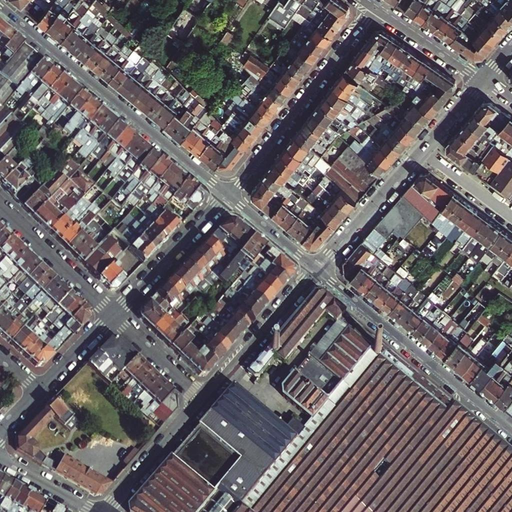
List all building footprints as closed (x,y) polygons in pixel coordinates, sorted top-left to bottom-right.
[(14,0),(39,20),(43,15),(40,11),(32,4),(36,0),(14,0)] [(36,0),(44,7),(45,8),(47,10),(54,2),(51,0),(50,0),(49,2),(47,0),(36,0)] [(63,8),(70,0),(55,0),(54,2),(47,10),(45,12),(43,15),(39,20),(48,28),(63,8)] [(62,40),(82,17),(91,5),(85,0),(80,0),(70,13),(63,8),(48,28),(62,40)] [(304,0),(280,0),(269,16),(286,27),(289,23),(297,11),(304,1),(304,0)] [(297,11),(309,20),(305,25),(307,26),(310,23),(315,17),(319,13),(321,10),(323,7),(327,3),(329,0),(304,0),(304,1),(297,11)] [(338,0),(329,0),(327,3),(333,8),(331,10),(346,21),(350,15),(349,8),(338,0)] [(398,0),(397,3),(406,9),(412,0),(398,0)] [(426,0),(412,0),(406,9),(415,16),(426,0)] [(424,22),(439,0),(426,0),(415,16),(424,22)] [(445,14),(452,6),(457,0),(450,0),(447,3),(442,0),(439,0),(424,22),(435,29),(447,16),(445,14)] [(511,24),(511,15),(494,0),(478,0),(484,5),(510,27),(511,24)] [(511,0),(494,0),(511,15),(511,0)] [(510,27),(484,5),(477,12),(479,14),(482,11),(491,18),(488,21),(503,34),(510,27)] [(104,6),(101,10),(108,17),(112,13),(110,11),(104,6)] [(185,7),(154,54),(156,56),(163,63),(167,67),(201,18),(185,7)] [(328,15),(325,18),(340,29),(346,21),(331,10),(328,7),(326,9),(323,7),(321,10),(328,15)] [(462,13),(454,8),(447,16),(435,29),(443,35),(462,13)] [(464,11),(462,13),(443,35),(452,41),(462,29),(469,21),(474,15),(471,13),(469,15),(464,11)] [(503,34),(488,21),(485,24),(477,17),(479,14),(477,12),(474,15),(469,21),(472,23),(480,30),(495,44),(503,34)] [(340,29),(325,18),(319,13),(315,17),(317,19),(315,21),(319,25),(334,36),(340,29)] [(114,15),(110,19),(116,24),(119,20),(117,18),(114,15)] [(71,47),(90,23),(82,17),(62,40),(71,47)] [(119,20),(116,24),(123,31),(126,27),(119,20)] [(473,38),(480,44),(488,52),(495,44),(480,30),(477,34),(469,26),(472,23),(469,21),(462,29),(467,33),(473,38)] [(79,53),(98,30),(90,23),(71,47),(79,53)] [(334,36),(319,25),(317,28),(310,23),(307,26),(306,28),(312,33),(328,44),(334,36)] [(13,37),(0,26),(0,39),(6,45),(13,37)] [(126,27),(123,31),(131,39),(134,34),(126,27)] [(463,37),(467,33),(462,29),(452,41),(463,48),(469,41),(463,37)] [(87,60),(106,36),(98,30),(79,53),(87,60)] [(300,36),(306,41),(321,52),(328,44),(312,33),(310,36),(302,30),(300,33),(302,34),(300,36)] [(375,32),(366,44),(375,50),(379,43),(384,46),(391,36),(383,30),(375,32)] [(473,38),(467,33),(463,37),(469,41),(473,38)] [(141,42),(135,35),(134,34),(131,39),(138,46),(141,42)] [(114,43),(106,36),(87,60),(94,66),(114,43)] [(385,63),(399,42),(391,36),(384,46),(379,53),(369,67),(378,73),(385,63)] [(0,59),(0,61),(4,65),(22,44),(13,37),(6,45),(2,49),(0,52),(4,55),(0,59)] [(473,38),(469,41),(478,47),(480,44),(473,38)] [(294,44),(300,49),(315,60),(321,52),(306,41),(304,44),(298,39),(294,44)] [(488,52),(480,44),(478,47),(469,41),(463,48),(477,58),(484,57),(488,52)] [(141,42),(138,46),(145,53),(149,49),(144,44),(141,42)] [(408,47),(399,42),(385,63),(388,65),(381,76),(389,81),(390,79),(388,77),(392,71),(408,47)] [(102,73),(122,49),(114,43),(94,66),(102,73)] [(379,43),(375,50),(379,53),(384,46),(379,43)] [(0,162),(12,150),(29,132),(20,124),(1,108),(14,93),(41,60),(22,44),(4,65),(0,70),(0,162)] [(315,60),(300,49),(298,52),(288,44),(284,49),(289,53),(294,57),(309,68),(315,60)] [(355,58),(365,64),(375,50),(366,44),(355,58)] [(416,53),(408,47),(392,71),(400,77),(416,53)] [(110,79),(129,56),(122,49),(102,73),(110,79)] [(154,54),(149,49),(145,53),(150,58),(154,54)] [(369,67),(379,53),(375,50),(365,64),(369,67)] [(245,65),(254,75),(263,62),(246,51),(244,55),(249,59),(245,65)] [(289,53),(286,56),(283,61),(288,65),(294,57),(289,53)] [(424,58),(416,53),(400,77),(398,79),(406,85),(407,84),(424,58)] [(137,63),(129,56),(110,79),(118,86),(137,63)] [(156,56),(152,60),(160,67),(163,63),(156,56)] [(309,68),(294,57),(288,65),(303,76),(309,68)] [(141,58),(137,63),(118,86),(126,92),(145,69),(149,64),(141,58)] [(349,66),(365,78),(372,83),(377,77),(380,78),(381,76),(378,73),(369,67),(365,64),(355,58),(349,66)] [(424,76),(426,73),(432,64),(424,58),(407,84),(415,90),(415,89),(417,87),(421,80),(423,78),(424,76)] [(31,92),(38,84),(51,68),(41,60),(14,93),(20,98),(27,89),(31,92)] [(271,65),(282,73),(297,84),(303,76),(288,65),(286,68),(275,60),(271,65)] [(263,62),(254,75),(259,80),(265,72),(269,68),(270,67),(263,62)] [(163,63),(160,67),(167,75),(171,70),(167,67),(163,63)] [(432,64),(426,73),(434,78),(431,82),(438,87),(436,89),(448,99),(457,88),(456,80),(432,64)] [(365,78),(349,66),(345,72),(361,84),(365,78)] [(51,68),(38,84),(40,86),(23,107),(29,112),(33,108),(40,99),(60,76),(51,68)] [(297,84),(282,73),(279,76),(269,68),(265,72),(268,75),(270,72),(271,74),(269,76),(291,92),(297,84)] [(134,99),(153,76),(145,69),(126,92),(134,99)] [(173,85),(178,78),(171,70),(167,75),(170,77),(165,82),(171,87),(173,85)] [(265,72),(259,80),(264,84),(269,76),(268,75),(265,72)] [(371,92),(361,84),(345,72),(339,79),(363,97),(372,104),(373,103),(375,101),(371,98),(368,96),(371,92)] [(51,105),(69,83),(60,76),(40,99),(44,103),(39,110),(37,112),(39,114),(41,112),(43,113),(51,105)] [(142,106),(161,82),(153,76),(134,99),(142,106)] [(285,100),(270,89),(268,92),(256,83),(249,76),(246,81),(253,88),(264,96),(279,108),(285,100)] [(264,84),(270,89),(285,100),(291,92),(269,76),(264,84)] [(363,97),(339,79),(334,86),(348,97),(351,94),(353,96),(354,95),(361,100),(363,97)] [(259,80),(256,83),(268,92),(270,89),(264,84),(259,80)] [(169,89),(161,82),(142,106),(150,112),(169,89)] [(436,89),(428,82),(421,90),(441,107),(448,99),(436,89)] [(80,92),(69,83),(51,105),(43,113),(48,117),(49,115),(56,121),(59,118),(80,92)] [(406,85),(403,90),(410,95),(409,96),(411,97),(415,91),(415,90),(407,84),(406,85)] [(158,119),(177,95),(181,91),(173,85),(171,87),(169,89),(150,112),(158,119)] [(183,88),(182,89),(190,96),(193,92),(186,85),(183,88)] [(334,86),(327,95),(349,112),(352,114),(355,109),(358,105),(348,97),(334,86)] [(396,86),(377,96),(378,97),(390,106),(397,103),(401,100),(404,98),(409,96),(410,95),(403,90),(396,86)] [(441,107),(421,90),(417,87),(415,89),(419,92),(413,99),(433,115),(441,107)] [(264,96),(253,88),(250,91),(261,100),(264,96)] [(258,105),(273,116),(279,108),(264,96),(261,100),(250,91),(246,96),(249,98),(251,96),(253,97),(251,100),(258,105)] [(80,92),(59,118),(62,121),(56,128),(59,130),(61,128),(64,130),(89,100),(80,92)] [(193,92),(190,96),(185,102),(184,103),(188,106),(197,96),(193,92)] [(240,103),(246,108),(267,124),(273,116),(258,105),(255,108),(246,100),(244,99),(237,92),(233,96),(240,103)] [(175,132),(201,100),(199,98),(201,95),(199,93),(197,96),(188,106),(184,103),(166,125),(175,132)] [(166,125),(184,103),(185,102),(177,95),(158,119),(166,125)] [(349,112),(327,95),(321,103),(343,120),(349,112)] [(251,100),(249,98),(246,96),(244,99),(246,100),(255,108),(258,105),(251,100)] [(406,110),(409,112),(424,125),(433,115),(413,99),(411,97),(409,96),(404,98),(411,104),(406,110)] [(183,139),(201,117),(198,114),(205,105),(208,102),(203,98),(201,100),(175,132),(183,139)] [(76,127),(81,131),(99,108),(89,100),(64,130),(69,135),(76,127)] [(476,111),(500,130),(511,116),(491,101),(484,102),(476,111)] [(246,108),(240,103),(234,111),(237,114),(241,109),(244,112),(246,108)] [(314,111),(330,123),(332,120),(340,127),(341,125),(344,127),(341,132),(342,133),(349,129),(352,127),(348,124),(343,120),(321,103),(314,111)] [(372,104),(367,111),(373,116),(378,113),(383,110),(373,103),(372,104)] [(389,110),(391,111),(401,106),(399,105),(397,103),(390,106),(387,108),(389,110)] [(208,108),(205,105),(198,114),(201,117),(208,108)] [(366,111),(358,105),(355,109),(363,115),(366,111)] [(20,124),(29,132),(41,142),(42,142),(49,134),(47,132),(53,125),(42,116),(43,113),(41,112),(39,114),(37,112),(33,108),(29,112),(20,124)] [(99,108),(81,131),(84,133),(79,140),(82,142),(80,144),(82,146),(89,138),(108,115),(99,108)] [(267,124),(246,108),(244,112),(241,109),(237,114),(246,120),(261,132),(267,124)] [(246,120),(237,114),(234,111),(228,119),(231,121),(233,119),(234,117),(243,123),(246,120)] [(330,123),(314,111),(308,120),(323,132),(326,129),(333,134),(334,133),(338,136),(339,135),(342,133),(341,132),(330,123)] [(366,111),(363,115),(359,119),(357,118),(355,120),(359,123),(368,119),(373,116),(367,111),(366,111)] [(492,139),(500,130),(476,111),(467,121),(484,133),(487,130),(485,129),(486,128),(492,132),(488,136),(492,139)] [(409,112),(402,121),(417,134),(424,125),(409,112)] [(368,119),(373,123),(382,117),(380,115),(378,113),(373,116),(368,119)] [(98,145),(117,123),(108,115),(89,138),(93,142),(87,150),(91,154),(98,145)] [(388,123),(389,124),(410,142),(417,134),(402,121),(395,115),(388,123)] [(503,142),(511,130),(511,116),(500,130),(492,139),(490,141),(492,143),(497,138),(503,142)] [(191,146),(209,126),(210,124),(201,117),(183,139),(191,146)] [(261,132),(246,120),(243,123),(234,117),(233,119),(235,121),(233,123),(240,128),(255,140),(261,132)] [(323,132),(308,120),(302,127),(317,139),(319,137),(331,145),(334,140),(332,139),(331,141),(328,139),(330,137),(323,132)] [(488,136),(484,133),(467,121),(460,130),(474,141),(479,136),(484,141),(480,145),(481,146),(484,148),(490,141),(492,139),(488,136)] [(125,130),(117,123),(98,145),(102,149),(96,157),(100,161),(116,141),(125,130)] [(232,135),(237,139),(248,148),(255,140),(240,128),(237,131),(226,123),(222,127),(227,131),(230,133),(232,135)] [(361,127),(358,124),(352,127),(349,129),(354,134),(361,127)] [(389,128),(385,133),(403,149),(410,142),(389,124),(387,126),(389,128)] [(42,142),(46,146),(59,130),(56,128),(53,125),(47,132),(49,134),(42,142)] [(217,133),(209,126),(191,146),(200,153),(217,133)] [(295,136),(311,148),(313,145),(324,153),(328,148),(326,147),(325,149),(322,147),(324,145),(317,139),(302,127),(295,136)] [(110,155),(115,159),(134,137),(125,130),(116,141),(100,161),(103,164),(110,155)] [(373,132),(371,135),(396,157),(403,149),(385,133),(381,130),(377,136),(373,132)] [(476,157),(479,153),(470,146),(474,141),(460,130),(451,139),(476,157)] [(510,148),(511,146),(511,130),(503,142),(510,148)] [(84,133),(81,131),(75,137),(79,140),(84,133)] [(225,140),(217,133),(200,153),(208,160),(225,140)] [(396,157),(371,135),(369,134),(363,141),(368,146),(369,144),(371,146),(370,148),(371,149),(389,165),(396,157)] [(288,145),(304,157),(306,154),(317,162),(321,156),(322,156),(311,148),(295,136),(288,145)] [(134,137),(115,159),(120,164),(116,169),(113,172),(117,175),(143,145),(134,137)] [(237,139),(232,146),(216,167),(220,170),(233,168),(248,148),(237,139)] [(476,157),(451,139),(448,143),(448,150),(474,170),(494,144),(492,143),(490,141),(484,148),(482,150),(479,153),(476,157)] [(216,167),(232,146),(225,140),(208,160),(216,167)] [(352,142),(350,145),(359,153),(363,148),(356,143),(355,144),(352,142)] [(503,142),(501,145),(499,148),(504,151),(506,149),(508,151),(510,148),(503,142)] [(496,146),(494,144),(474,170),(490,182),(510,156),(509,155),(506,153),(504,151),(499,148),(496,146)] [(151,152),(143,145),(117,175),(121,178),(128,170),(133,174),(151,152)] [(304,157),(288,145),(282,153),(297,166),(300,163),(308,169),(312,164),(304,157)] [(332,165),(364,194),(381,174),(362,156),(359,153),(350,145),(332,165)] [(368,150),(362,156),(381,174),(389,165),(371,149),(369,151),(368,150)] [(12,150),(0,162),(0,185),(14,170),(8,164),(10,161),(9,161),(16,154),(12,150)] [(111,200),(120,207),(134,190),(160,159),(151,152),(133,174),(127,181),(131,183),(126,190),(127,191),(120,200),(115,196),(111,200)] [(282,153),(276,161),(291,173),(294,170),(306,180),(308,178),(306,176),(308,174),(297,166),(282,153)] [(30,154),(14,170),(0,185),(23,207),(35,193),(31,189),(30,190),(25,184),(33,175),(29,171),(34,165),(29,161),(33,157),(30,154)] [(306,154),(304,157),(312,164),(314,165),(317,162),(306,154)] [(511,157),(510,156),(490,182),(511,197),(511,157)] [(115,159),(110,165),(116,169),(120,164),(115,159)] [(134,190),(120,207),(123,209),(137,193),(139,195),(146,188),(149,190),(160,178),(169,167),(160,159),(134,190)] [(270,169),(285,181),(287,178),(296,185),(298,182),(302,186),(304,183),(291,173),(276,161),(270,169)] [(332,165),(327,161),(322,167),(320,168),(327,174),(342,188),(357,202),(364,194),(332,165)] [(23,207),(32,216),(50,198),(58,189),(76,171),(68,164),(65,162),(35,193),(23,207)] [(160,178),(149,190),(146,194),(151,199),(148,202),(152,205),(178,174),(169,167),(160,178)] [(285,181),(270,169),(264,177),(278,188),(280,185),(288,190),(291,186),(285,181)] [(32,216),(49,232),(63,216),(79,200),(87,191),(94,185),(85,178),(76,171),(58,189),(67,199),(59,207),(50,198),(32,216)] [(421,175),(417,179),(432,193),(435,189),(447,197),(445,200),(448,202),(454,193),(428,173),(421,175)] [(186,180),(178,174),(152,205),(155,208),(160,203),(164,206),(166,204),(172,197),(177,191),(186,180)] [(342,188),(327,174),(324,177),(335,186),(335,188),(334,188),(339,192),(342,188)] [(278,188),(264,177),(258,185),(272,195),(274,193),(281,198),(282,198),(285,200),(288,196),(286,194),(278,188)] [(357,202),(342,188),(339,192),(334,188),(335,188),(335,186),(324,177),(320,182),(335,195),(350,210),(357,202)] [(350,210),(335,195),(333,198),(318,184),(317,185),(308,178),(306,180),(305,182),(314,190),(316,188),(318,189),(316,192),(329,203),(344,217),(350,210)] [(435,195),(432,193),(417,179),(404,194),(415,204),(426,214),(432,203),(430,201),(435,195)] [(203,194),(186,180),(177,191),(172,197),(179,203),(181,201),(192,211),(203,200),(203,194)] [(320,182),(318,184),(333,198),(335,195),(320,182)] [(98,189),(94,185),(87,191),(92,196),(98,189)] [(280,201),(272,195),(258,185),(253,190),(254,198),(273,214),(282,203),(280,201)] [(280,185),(278,188),(286,194),(287,192),(290,194),(294,188),(291,186),(288,190),(280,185)] [(146,188),(139,195),(143,198),(143,197),(146,194),(149,190),(146,188)] [(58,189),(50,198),(59,207),(67,199),(58,189)] [(447,212),(450,214),(462,199),(454,193),(448,202),(441,211),(439,214),(442,217),(447,212)] [(307,204),(310,201),(308,200),(302,194),(300,197),(297,201),(281,220),(289,227),(304,208),(307,204)] [(313,194),(308,200),(310,201),(313,203),(315,205),(318,208),(320,210),(325,214),(337,224),(344,217),(329,203),(325,207),(321,203),(322,202),(313,194)] [(415,204),(404,194),(394,206),(405,216),(415,204)] [(281,220),(297,201),(289,195),(288,196),(285,200),(283,201),(282,203),(273,214),(281,220)] [(163,214),(161,211),(159,212),(155,208),(152,205),(148,202),(143,197),(143,198),(141,200),(154,212),(152,215),(148,212),(146,214),(169,236),(178,226),(164,213),(163,214)] [(454,226),(458,221),(470,205),(462,199),(450,214),(443,224),(441,228),(448,235),(452,229),(454,226)] [(63,216),(49,232),(57,240),(76,220),(73,216),(84,204),(79,200),(63,216)] [(441,211),(432,203),(426,214),(430,218),(434,221),(436,218),(439,214),(441,211)] [(183,221),(166,204),(164,206),(161,211),(163,214),(164,213),(178,226),(183,221)] [(426,214),(415,204),(405,216),(394,206),(375,227),(388,238),(396,229),(407,239),(426,214)] [(463,232),(478,211),(470,205),(458,221),(454,226),(463,232)] [(297,233),(312,214),(304,208),(289,227),(297,233)] [(486,217),(478,211),(463,232),(468,236),(467,239),(469,240),(474,233),(486,217)] [(79,222),(76,220),(57,240),(65,247),(71,242),(89,223),(96,215),(93,213),(92,215),(89,212),(79,222)] [(146,214),(138,223),(160,245),(169,236),(146,214)] [(320,221),(312,214),(297,233),(304,239),(320,221)] [(325,214),(320,221),(304,239),(312,246),(319,245),(337,224),(325,214)] [(482,239),(494,223),(486,217),(474,233),(482,239)] [(441,228),(443,224),(436,218),(434,221),(441,228)] [(71,242),(65,247),(74,255),(100,227),(105,222),(103,220),(95,228),(89,223),(71,242)] [(226,238),(239,223),(234,220),(226,220),(207,240),(217,249),(226,238)] [(160,245),(138,223),(129,232),(151,254),(160,245)] [(245,229),(239,223),(226,238),(232,242),(229,246),(230,247),(245,229)] [(481,257),(485,252),(502,229),(494,223),(482,239),(470,255),(478,262),(480,258),(481,257)] [(74,255),(82,263),(105,238),(100,232),(102,230),(100,227),(74,255)] [(3,229),(0,232),(0,248),(11,237),(3,229)] [(231,263),(253,236),(245,229),(230,247),(223,256),(231,263)] [(459,236),(452,229),(448,235),(455,242),(458,238),(459,236)] [(511,235),(502,229),(485,252),(481,257),(480,258),(478,262),(485,269),(488,265),(496,255),(498,251),(511,235)] [(151,254),(129,232),(128,231),(121,237),(120,235),(118,237),(129,248),(128,249),(142,263),(151,254)] [(511,235),(498,251),(496,255),(488,265),(485,269),(494,275),(504,261),(511,250),(511,235)] [(265,246),(253,236),(231,263),(224,271),(222,273),(217,279),(224,284),(238,268),(243,273),(244,272),(248,267),(250,264),(255,258),(257,256),(265,246)] [(0,262),(18,244),(11,237),(0,248),(0,253),(1,254),(0,254),(0,262)] [(362,242),(375,252),(379,247),(366,237),(362,242)] [(465,245),(458,238),(455,242),(463,248),(465,245)] [(223,256),(217,249),(207,240),(200,247),(218,265),(222,269),(224,271),(231,263),(223,256)] [(346,274),(351,278),(375,252),(362,242),(344,262),(346,274)] [(18,244),(0,262),(0,268),(2,270),(9,262),(12,265),(25,251),(18,244)] [(292,268),(265,246),(257,256),(260,258),(263,261),(267,264),(288,282),(293,276),(292,268)] [(193,255),(211,273),(218,265),(200,247),(193,255)] [(7,276),(12,280),(32,258),(25,251),(12,265),(15,268),(7,276)] [(375,252),(351,278),(358,284),(382,258),(375,252)] [(387,253),(382,258),(390,265),(394,259),(387,253)] [(204,280),(211,273),(193,255),(185,263),(204,280)] [(24,276),(26,279),(40,265),(32,258),(12,280),(16,284),(24,276)] [(382,258),(358,284),(367,291),(390,265),(382,258)] [(263,261),(256,269),(260,272),(267,264),(263,261)] [(119,269),(113,263),(98,278),(109,290),(117,289),(126,279),(118,271),(119,269)] [(199,286),(204,280),(185,263),(178,270),(196,288),(200,291),(202,294),(204,295),(206,293),(199,286)] [(280,290),(288,282),(267,264),(260,272),(280,290)] [(12,265),(4,273),(7,276),(15,268),(12,265)] [(31,283),(34,286),(47,271),(40,265),(26,279),(19,287),(21,289),(23,287),(25,289),(31,283)] [(374,298),(397,271),(390,265),(367,291),(374,298)] [(178,270),(170,278),(189,295),(196,288),(178,270)] [(47,271),(34,286),(38,290),(24,305),(26,308),(54,279),(47,271)] [(404,277),(397,271),(374,298),(382,304),(404,277)] [(280,290),(260,272),(253,280),(274,298),(280,290)] [(204,280),(209,285),(210,283),(212,285),(217,279),(211,273),(204,280)] [(9,283),(1,276),(0,277),(0,282),(4,287),(5,287),(9,283)] [(412,283),(404,277),(382,304),(390,310),(412,283)] [(189,295),(170,278),(163,285),(187,308),(194,301),(192,299),(189,295)] [(62,285),(54,279),(26,308),(29,310),(30,311),(36,304),(38,306),(41,303),(43,305),(49,299),(62,285)] [(253,280),(246,287),(267,305),(274,298),(253,280)] [(17,289),(9,282),(9,283),(5,287),(9,291),(12,294),(17,289)] [(25,289),(28,292),(34,286),(31,283),(25,289)] [(420,290),(412,283),(390,310),(397,317),(420,290)] [(49,299),(56,306),(69,292),(62,285),(49,299)] [(160,297),(164,301),(171,308),(180,316),(187,308),(163,285),(156,293),(160,297)] [(239,295),(260,313),(267,305),(246,287),(239,295)] [(200,291),(196,288),(189,295),(192,299),(200,291)] [(19,301),(24,296),(17,289),(12,294),(17,299),(19,301)] [(230,292),(228,290),(223,296),(232,303),(239,295),(233,290),(230,292)] [(428,296),(420,290),(397,317),(405,324),(428,296)] [(0,307),(6,301),(12,294),(9,291),(3,298),(0,295),(0,307)] [(69,292),(56,306),(41,322),(44,324),(45,325),(50,320),(53,323),(57,320),(76,299),(69,292)] [(156,293),(148,301),(152,305),(160,297),(156,293)] [(326,314),(338,324),(346,314),(323,294),(315,295),(272,345),(275,348),(276,348),(277,349),(278,350),(279,351),(279,352),(279,353),(279,355),(278,356),(277,357),(275,357),(276,358),(284,364),(326,314)] [(239,295),(232,303),(253,321),(260,313),(239,295)] [(253,321),(232,303),(223,296),(218,303),(220,305),(227,310),(247,328),(253,321)] [(428,296),(405,324),(413,330),(429,310),(436,302),(428,296)] [(139,318),(143,322),(151,313),(164,301),(160,297),(152,305),(148,301),(139,310),(139,318)] [(0,307),(0,322),(19,301),(17,299),(11,306),(6,301),(0,307)] [(66,325),(84,306),(76,299),(57,320),(59,322),(61,320),(66,325)] [(19,301),(0,322),(0,334),(2,336),(20,314),(16,310),(22,303),(19,301)] [(143,322),(151,329),(164,316),(162,314),(168,308),(170,310),(171,308),(164,301),(151,313),(143,322)] [(218,303),(212,309),(215,312),(220,305),(218,303)] [(89,318),(88,311),(84,306),(66,325),(61,330),(56,335),(64,344),(89,318)] [(26,308),(20,314),(2,336),(10,343),(28,321),(23,317),(29,310),(26,308)] [(164,316),(151,329),(159,337),(180,316),(171,308),(170,310),(173,312),(167,318),(164,316)] [(170,310),(168,308),(162,314),(164,316),(170,310)] [(164,316),(167,318),(173,312),(170,310),(164,316)] [(227,310),(221,317),(241,335),(247,328),(227,310)] [(430,319),(434,314),(429,310),(413,330),(421,337),(433,322),(430,319)] [(478,317),(486,324),(490,320),(482,312),(478,317)] [(130,511),(511,511),(511,450),(346,314),(338,324),(283,387),(284,397),(312,421),(307,427),(293,415),(282,429),(234,388),(162,470),(130,508),(130,511)] [(241,335),(221,317),(217,314),(211,321),(217,325),(220,329),(235,342),(241,335)] [(170,347),(183,333),(178,329),(183,323),(184,324),(186,322),(180,316),(159,337),(170,347)] [(429,343),(441,328),(437,325),(442,320),(438,317),(433,322),(421,337),(429,343)] [(10,343),(17,349),(41,322),(39,319),(33,326),(28,321),(10,343)] [(17,349),(24,356),(43,335),(38,330),(44,324),(41,322),(17,349)] [(450,335),(437,350),(446,357),(458,342),(454,339),(465,326),(460,322),(458,325),(454,330),(450,335)] [(53,323),(48,329),(53,333),(56,335),(61,330),(53,323)] [(445,323),(441,328),(429,343),(437,350),(450,335),(446,332),(450,327),(445,323)] [(217,325),(211,332),(214,335),(220,329),(217,325)] [(186,345),(190,341),(191,340),(188,337),(194,330),(193,328),(190,326),(183,333),(170,347),(178,355),(186,345)] [(220,329),(214,335),(229,348),(235,342),(220,329)] [(454,364),(463,371),(487,341),(495,332),(495,331),(493,329),(485,338),(483,336),(472,350),(468,347),(454,364)] [(466,332),(460,340),(458,342),(446,357),(454,364),(468,347),(474,339),(466,332)] [(43,335),(24,356),(31,362),(56,335),(53,333),(48,339),(43,335)] [(56,335),(31,362),(35,366),(44,365),(64,344),(56,335)] [(229,348),(214,335),(209,342),(223,355),(229,348)] [(481,386),(500,363),(511,348),(511,338),(509,342),(508,342),(496,356),(492,352),(471,378),(481,386)] [(504,338),(503,339),(495,348),(492,352),(496,356),(508,342),(504,338)] [(113,380),(122,371),(135,356),(118,339),(110,339),(86,364),(109,385),(113,380)] [(487,341),(463,371),(471,378),(492,352),(495,348),(487,341)] [(209,342),(201,351),(216,364),(223,355),(209,342)] [(196,354),(186,345),(178,355),(190,367),(199,375),(207,374),(216,364),(201,351),(200,350),(196,354)] [(257,380),(276,358),(275,357),(277,357),(278,356),(279,355),(279,353),(279,352),(279,351),(278,350),(277,349),(276,348),(275,348),(272,345),(248,372),(257,380)] [(119,380),(124,384),(143,363),(135,356),(122,371),(125,374),(119,380)] [(511,358),(511,359),(511,367),(510,371),(505,367),(500,363),(481,386),(496,398),(511,378),(511,358)] [(128,393),(137,385),(150,370),(143,363),(124,384),(121,387),(117,391),(123,396),(124,398),(128,393)] [(158,377),(150,370),(137,385),(144,392),(158,377)] [(165,384),(158,377),(144,392),(151,399),(165,384)] [(511,378),(496,398),(506,406),(511,399),(511,378)] [(109,385),(117,391),(121,387),(113,380),(109,385)] [(166,397),(172,391),(165,384),(151,399),(154,402),(150,407),(153,411),(156,407),(161,403),(166,397)] [(172,391),(166,397),(177,408),(177,407),(177,396),(172,391)] [(136,400),(128,393),(124,398),(132,404),(136,400)] [(166,397),(161,403),(172,413),(177,408),(166,397)] [(64,427),(73,417),(52,399),(43,408),(54,418),(64,427)] [(143,407),(136,400),(132,404),(139,411),(141,409),(143,407)] [(161,403),(156,407),(168,418),(172,413),(161,403)] [(152,412),(164,423),(168,418),(156,407),(153,411),(152,412)] [(16,451),(30,459),(38,451),(37,446),(32,440),(54,418),(43,408),(14,438),(16,451)] [(141,409),(139,411),(147,417),(150,413),(146,409),(144,411),(141,409)] [(150,413),(147,417),(159,428),(164,423),(152,412),(150,413)] [(38,451),(30,459),(42,465),(47,459),(38,451)] [(102,493),(112,482),(67,457),(54,472),(94,495),(102,493)] [(2,477),(0,481),(0,503),(12,483),(2,477)] [(12,483),(0,503),(0,508),(4,510),(2,511),(6,511),(20,487),(12,483)] [(17,511),(28,492),(20,487),(6,511),(17,511)] [(28,492),(17,511),(27,511),(36,496),(28,492)] [(38,511),(40,510),(45,501),(36,496),(27,511),(38,511)] [(63,511),(55,507),(51,511),(45,509),(48,503),(45,501),(40,510),(43,511),(63,511)]
